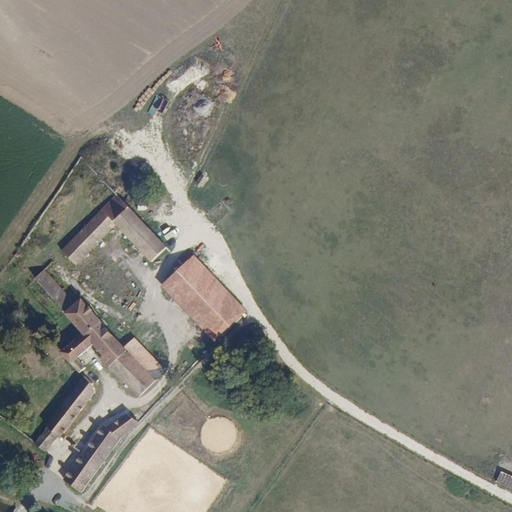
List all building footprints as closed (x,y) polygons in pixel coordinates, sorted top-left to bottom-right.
[(203,98),(195,110),(206,118),(214,105),(203,98)] [(145,226),(118,196),(63,246),(78,263),(104,239),(113,231),(123,242),(144,266),(164,248),(145,226)] [(115,250),(123,242),(113,231),(104,239),(115,250)] [(45,267),(35,276),(88,329),(65,352),(83,372),(90,365),(81,356),(93,342),(102,351),(99,354),(113,368),(136,392),(139,395),(158,376),(81,292),(76,297),(45,267)] [(241,318),(202,279),(177,304),(215,343),(241,318)] [(174,364),(184,373),(205,352),(195,342),(174,364)] [(37,446),(45,453),(47,455),(61,436),(65,438),(98,393),(84,379),(47,425),(51,428),(37,446)] [(129,431),(151,409),(142,405),(112,427),(94,450),(90,447),(84,455),(100,469),(129,431)] [(65,479),(82,493),(100,469),(84,455),(65,479)] [(511,476),(500,472),(496,482),(511,489),(511,476)]
